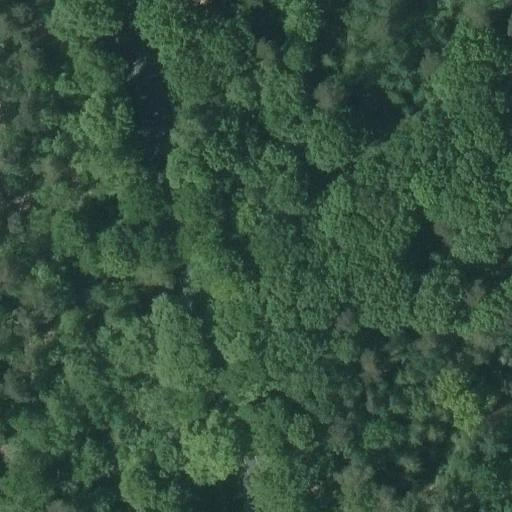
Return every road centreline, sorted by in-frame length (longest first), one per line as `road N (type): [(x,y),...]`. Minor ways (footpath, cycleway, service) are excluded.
road 1 (primary): [(257,511),(157,144),(141,0)]
road 2 (track): [(124,511),(74,252),(67,120),(35,0)]
